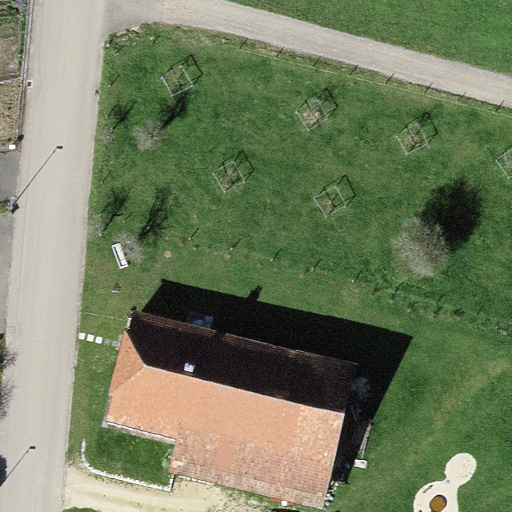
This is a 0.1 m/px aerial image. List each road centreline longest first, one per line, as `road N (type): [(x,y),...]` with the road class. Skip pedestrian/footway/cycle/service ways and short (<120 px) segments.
road 1 (tertiary): [(26,511),(70,0)]
road 2 (track): [(511,372),(349,511)]
